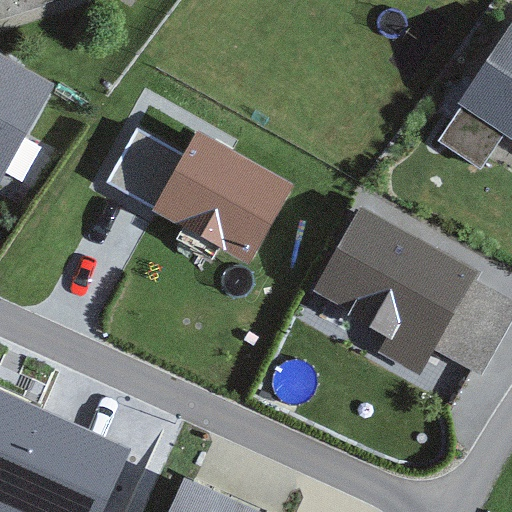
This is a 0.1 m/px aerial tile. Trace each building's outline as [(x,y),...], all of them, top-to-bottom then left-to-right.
[(511,30),(442,141),(478,164),(500,129),(511,136),(511,30)] [(0,50),(0,155),(44,73),(0,50)] [(138,129),(108,185),(153,210),(250,263),(293,184),(196,131),(184,154),(138,129)] [(364,211),(324,281),(400,324),(388,345),(414,359),(466,269),(364,211)] [(0,389),(0,511),(104,511),(133,449),(0,389)] [(171,511),(266,511),(187,476),(171,511)]
